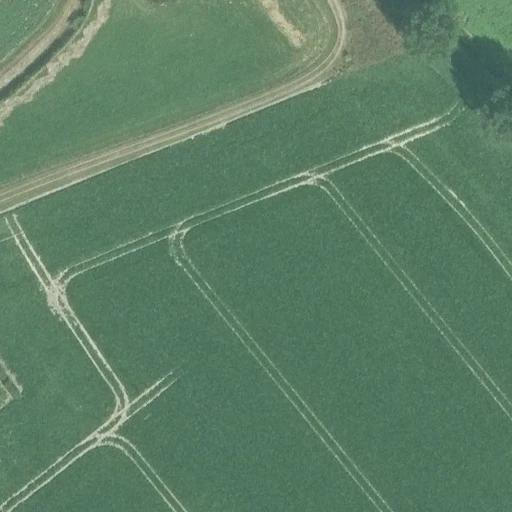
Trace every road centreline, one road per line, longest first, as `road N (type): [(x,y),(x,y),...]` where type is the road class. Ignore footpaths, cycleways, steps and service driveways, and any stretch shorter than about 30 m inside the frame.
road 1 (track): [(332,0),(341,48),(294,85),(0,195)]
road 2 (track): [(384,0),(511,133)]
